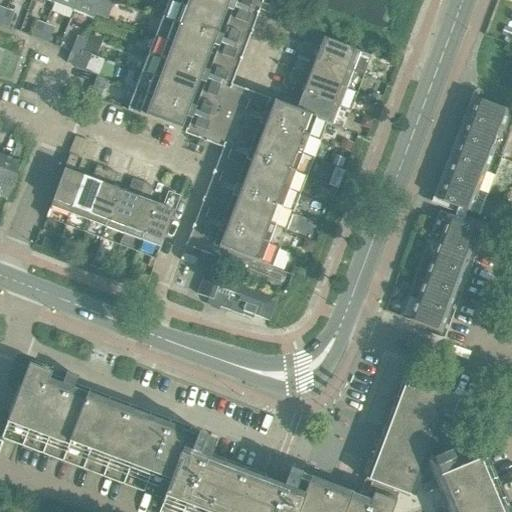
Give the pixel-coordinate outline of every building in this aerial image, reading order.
[(72,11),(76,0),(54,0),(53,4),(72,11)] [(93,19),(100,0),(76,0),(72,11),(93,19)] [(175,130),(223,0),(168,0),(127,111),(175,130)] [(249,10),(252,0),(241,0),(239,7),(249,10)] [(0,25),(8,29),(14,14),(5,11),(0,23),(0,25)] [(246,25),(250,16),(237,11),(234,20),(246,25)] [(39,40),(44,26),(36,22),(30,37),(39,40)] [(48,44),(53,29),(44,26),(39,40),(48,44)] [(235,46),(239,34),(230,30),(225,42),(235,46)] [(365,56),(305,33),(301,45),(318,51),(315,58),(358,75),(365,56)] [(79,56),(85,41),(76,38),(70,52),(79,56)] [(233,61),(236,51),(224,47),(220,56),(233,61)] [(351,93),(358,75),(315,58),(312,66),(295,60),(291,70),(351,93)] [(224,83),(228,74),(215,69),(212,78),(224,83)] [(344,110),(351,93),(291,70),(287,80),(304,87),(301,94),(344,110)] [(98,100),(105,81),(96,78),(88,97),(98,100)] [(215,99),(220,86),(210,83),(206,95),(215,99)] [(337,130),(344,110),(301,94),(299,102),(282,95),(278,105),(326,124),(325,125),(337,130)] [(474,215),(511,114),(475,101),(437,201),(474,215)] [(208,118),(212,106),(203,102),(198,114),(208,118)] [(256,116),(260,106),(248,102),(244,111),(256,116)] [(271,269),(325,125),(326,124),(278,105),(223,251),(271,269)] [(250,132),(255,120),(245,117),(241,129),(250,132)] [(205,133),(209,123),(197,119),(193,128),(205,133)] [(243,152),(248,139),(238,136),(234,148),(243,152)] [(0,198),(6,201),(28,145),(17,141),(10,160),(0,155),(0,198)] [(238,166),(241,156),(229,152),(226,161),(238,166)] [(67,220),(83,178),(75,175),(81,160),(69,156),(48,213),(67,220)] [(84,227),(106,170),(96,166),(90,181),(83,178),(67,220),(84,227)] [(102,234),(119,192),(111,189),(117,174),(106,170),(84,227),(102,234)] [(230,188),(233,178),(221,174),(217,183),(230,188)] [(121,241),(142,184),(132,180),(126,195),(119,192),(102,234),(121,241)] [(138,248),(154,205),(147,202),(153,188),(142,184),(121,241),(138,248)] [(223,204),(228,192),(219,189),(214,201),(223,204)] [(157,255),(179,198),(167,193),(162,208),(154,205),(138,248),(157,255)] [(440,334),(478,233),(483,235),(486,226),(457,214),(456,215),(453,223),(445,220),(447,215),(429,208),(427,213),(441,219),(403,320),(440,334)] [(216,223),(220,214),(208,210),(204,219),(216,223)] [(210,240),(215,228),(205,225),(201,237),(210,240)] [(195,267),(198,259),(182,253),(180,261),(195,267)] [(277,299),(206,272),(197,295),(212,301),(214,306),(241,316),(246,305),(255,309),(253,316),(268,322),(277,299)] [(210,455),(215,443),(197,436),(196,438),(188,435),(190,429),(75,385),(77,378),(66,374),(63,381),(49,375),(50,373),(44,371),(45,368),(30,362),(20,388),(18,388),(17,391),(8,413),(10,414),(1,439),(163,500),(159,511),(252,511),(264,481),(266,476),(210,455)] [(509,511),(488,458),(479,462),(456,471),(449,455),(431,462),(430,458),(429,457),(436,437),(431,435),(438,416),(444,418),(451,421),(459,399),(410,381),(403,378),(402,381),(365,478),(411,495),(420,488),(422,488),(424,494),(433,491),(429,483),(425,484),(424,481),(436,476),(436,475),(437,475),(439,479),(444,493),(447,500),(439,503),(437,498),(423,504),(422,508),(423,511),(509,511)] [(398,511),(361,498),(330,486),(327,493),(324,492),(323,494),(320,493),(321,491),(307,486),(304,496),(294,493),(301,476),(289,471),(285,484),(283,489),(274,485),(264,481),(252,511),(398,511)]
